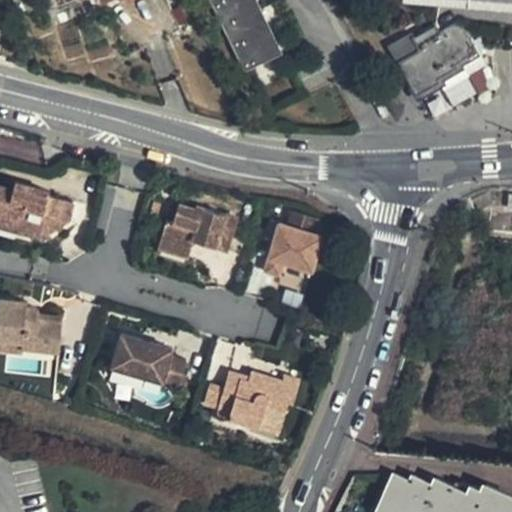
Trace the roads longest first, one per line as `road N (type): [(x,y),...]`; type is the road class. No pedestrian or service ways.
road 1 (tertiary): [(0,90),(220,154),(320,168),(416,165)]
road 2 (tertiary): [(416,165),(353,382),(296,511)]
